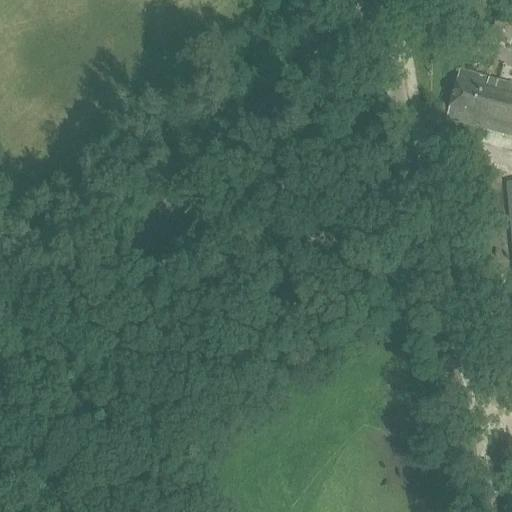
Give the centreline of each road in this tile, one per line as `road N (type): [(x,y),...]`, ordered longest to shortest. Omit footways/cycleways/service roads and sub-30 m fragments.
road 1 (tertiary): [(0,386),(386,0)]
road 2 (track): [(505,511),(388,0)]
